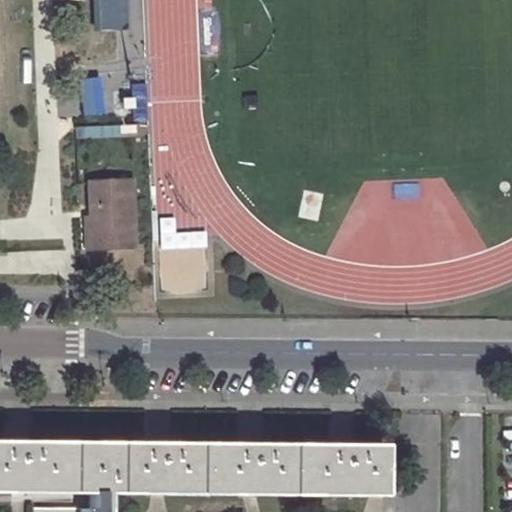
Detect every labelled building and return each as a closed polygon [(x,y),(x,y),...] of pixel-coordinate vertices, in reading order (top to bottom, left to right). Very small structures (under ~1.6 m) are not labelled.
[(146,0),(92,0),(95,50),(95,60),(110,60),(149,58),(146,0)] [(95,50),(85,50),(86,70),(111,69),(110,60),(95,60),(95,50)] [(131,181),(88,183),(90,226),(85,226),(86,249),(134,247),(131,181)] [(71,250),(49,251),(50,273),(72,272),(71,250)] [(108,274),(87,275),(86,287),(108,287),(108,274)] [(383,445),(0,441),(0,493),(87,494),(87,509),(31,509),(30,511),(104,511),(105,495),(382,497),(383,445)]
